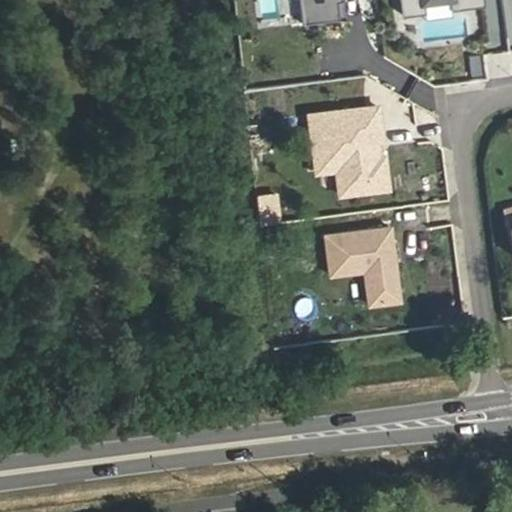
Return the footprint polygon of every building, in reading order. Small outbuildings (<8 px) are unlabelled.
[(298,0),(301,23),(338,18),(336,1),(341,0),(298,0)] [(481,0),(399,0),(401,14),(423,11),(422,2),(437,0),(449,0),(450,8),(482,4),(481,0)] [(379,137),(375,103),(320,109),(323,130),(309,132),(313,169),(334,166),(337,191),(385,185),(380,148),(375,148),(374,138),(379,137)] [(320,109),(306,111),(309,132),(323,130),(320,109)] [(386,224),(321,232),(326,272),(361,268),(365,302),(396,298),(386,224)]
